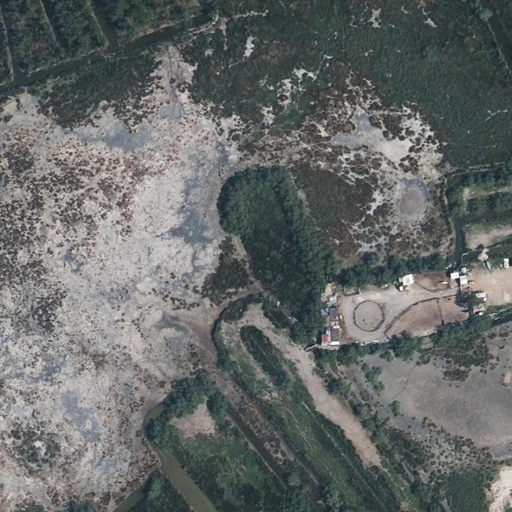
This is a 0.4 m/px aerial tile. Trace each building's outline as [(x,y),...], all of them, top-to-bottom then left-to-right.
[(451,279),(459,278),(458,270),(449,271),(451,279)] [(413,274),(402,275),(403,285),(415,283),(413,274)] [(332,282),(323,284),(326,300),(335,298),(332,282)] [(446,326),(464,322),(457,295),(439,300),(446,326)] [(332,317),(332,344),(339,344),(339,307),(321,308),(322,317),(332,317)] [(322,345),(332,344),(331,330),(321,331),(322,345)]
